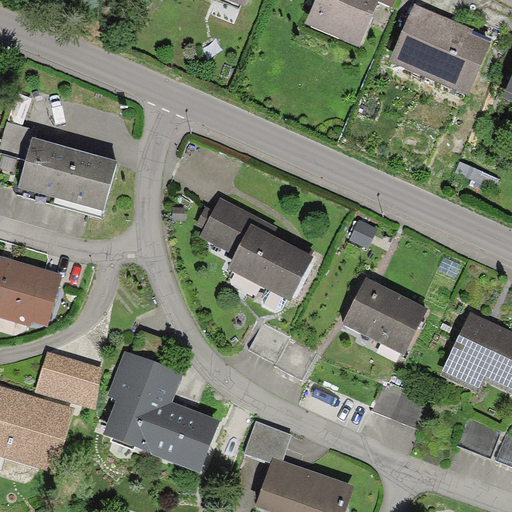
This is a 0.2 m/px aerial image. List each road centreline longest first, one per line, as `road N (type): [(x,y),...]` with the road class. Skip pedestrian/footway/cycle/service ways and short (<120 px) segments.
road 1 (secondary): [(511,247),(171,95)]
road 2 (residential): [(153,241),(182,326),(232,381),(401,476)]
road 3 (secondary): [(171,95),(0,23)]
road 4 (residential): [(111,253),(107,284),(85,320),(0,355)]
road 5 (residential): [(171,95),(152,156),(153,241)]
